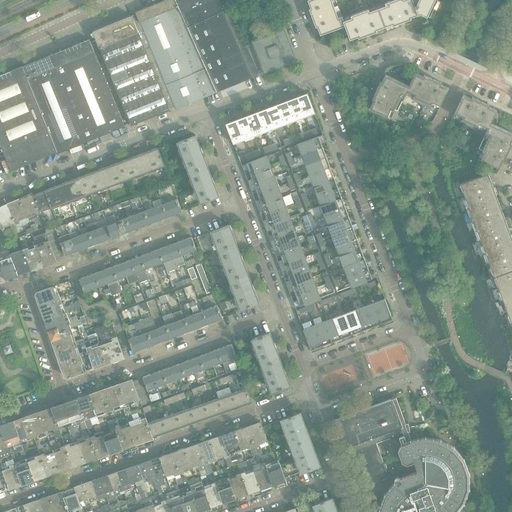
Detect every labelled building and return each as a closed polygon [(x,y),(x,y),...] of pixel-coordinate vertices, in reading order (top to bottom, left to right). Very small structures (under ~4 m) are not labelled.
[(136,14),(132,16),(169,110),(175,107),(176,109),(183,105),(203,97),(217,92),(174,0),(163,0),(135,12),(136,14)] [(174,0),(217,92),(224,89),(253,77),(259,74),(259,73),(246,45),(245,44),(225,0),(174,0)] [(342,16),(338,6),(335,0),(333,0),(332,0),(331,0),(307,0),(311,8),(309,9),(316,27),(317,26),(320,35),(345,26),(346,25),(343,18),(342,16)] [(418,14),(412,0),(383,0),(385,2),(377,5),(384,27),(392,24),(393,25),(411,18),(410,17),(418,14)] [(430,18),(437,0),(412,0),(418,14),(420,13),(430,18)] [(384,27),(377,5),(368,8),(367,5),(349,11),(350,15),(343,18),(346,25),(345,26),(350,39),(358,36),(359,38),(377,31),(376,29),(384,27)] [(93,31),(95,37),(130,123),(131,125),(169,110),(132,16),(131,15),(131,16),(112,23),(106,26),(93,31)] [(253,42),(246,45),(259,73),(264,71),(264,72),(279,67),(290,62),(295,61),(283,30),(253,41),(253,42)] [(124,125),(89,40),(89,39),(22,66),(0,74),(0,143),(11,170),(57,152),(58,153),(124,125)] [(439,108),(448,88),(440,84),(441,83),(424,74),(423,76),(415,72),(409,85),(405,93),(406,93),(414,97),(412,100),(429,108),(431,105),(439,108)] [(405,96),(405,94),(406,95),(406,93),(405,93),(409,85),(385,74),(381,82),(380,82),(372,99),(373,100),(369,108),(390,117),(394,109),(398,111),(404,96),(405,96)] [(315,113),(307,93),(307,92),(297,96),(304,117),(315,113)] [(491,123),(497,110),(488,106),(489,105),(472,97),(471,98),(463,95),(454,115),(461,119),(460,123),(477,131),(479,127),(486,130),(485,132),(485,133),(486,133),(491,123)] [(304,117),(297,96),(287,100),(294,121),(304,117)] [(294,121),(287,100),(276,104),(284,124),(294,121)] [(284,124),(276,104),(266,108),(274,128),(284,124)] [(274,128),(266,108),(256,112),(264,132),(274,128)] [(264,132),(256,112),(246,115),(254,136),(264,132)] [(254,136),(246,115),(236,119),(244,140),(254,136)] [(244,140),(236,119),(225,123),(233,144),(244,140)] [(504,160),(511,143),(510,142),(511,138),(511,133),(491,123),(486,133),(485,133),(478,149),(482,151),(478,159),(499,168),(502,160),(504,160)] [(318,133),(315,128),(309,130),(311,136),(318,133)] [(311,136),(309,130),(303,132),(305,138),(311,136)] [(322,147),(320,142),(325,141),(323,134),(322,135),(298,144),(302,155),(322,147)] [(201,148),(196,135),(178,142),(184,159),(189,172),(207,166),(202,153),(203,153),(201,148)] [(297,141),(295,135),(289,137),(291,143),(297,141)] [(291,143),(289,137),(283,140),(285,146),(291,143)] [(277,149),(275,143),(269,145),(271,151),(277,149)] [(271,151),(269,145),(263,147),(265,153),(271,151)] [(165,165),(158,147),(120,162),(127,180),(145,173),(145,175),(148,173),(147,172),(165,165)] [(326,157),(324,151),(322,147),(302,155),(305,165),(326,157)] [(261,155),(259,149),(251,152),(254,157),(261,155)] [(254,157),(251,152),(244,154),(246,160),(254,157)] [(271,166),(267,156),(242,165),(241,165),(244,172),(244,171),(248,169),(250,174),(271,166)] [(330,167),(329,164),(326,157),(305,165),(309,175),(330,167)] [(127,180),(120,162),(82,176),(89,194),(90,196),(92,195),(91,193),(107,187),(108,189),(110,188),(110,186),(127,180)] [(214,183),(212,177),(212,178),(207,166),(189,172),(200,202),(218,196),(214,183)] [(274,176),(271,166),(250,174),(252,179),(248,180),(247,179),(249,186),(274,176)] [(334,177),(332,172),(330,167),(309,175),(313,185),(334,177)] [(497,197),(488,173),(459,183),(468,207),(497,197)] [(89,194),(82,176),(45,190),(45,191),(51,206),(52,208),(70,201),(70,204),(73,203),(72,200),(89,194)] [(278,186),(274,176),(249,186),(251,192),(252,192),(252,191),(256,189),(257,194),(278,186)] [(337,187),(336,184),(334,177),(313,185),(317,195),(337,187)] [(282,197),(278,186),(257,194),(259,199),(255,200),(255,199),(254,200),(257,206),(282,197)] [(341,197),(339,192),(337,187),(317,195),(321,205),(341,197)] [(51,206),(45,191),(33,195),(40,210),(51,206)] [(40,210),(33,195),(32,193),(19,198),(29,221),(38,217),(37,215),(41,213),(40,210)] [(149,224),(144,211),(143,208),(138,209),(135,202),(140,200),(139,196),(129,200),(135,214),(140,227),(149,224)] [(286,207),(282,197),(257,206),(259,212),(260,212),(259,211),(263,210),(265,214),(286,207)] [(345,207),(344,205),(341,197),(321,205),(324,215),(345,207)] [(505,220),(497,197),(468,207),(477,230),(505,220)] [(30,222),(29,221),(19,198),(7,204),(16,224),(18,228),(30,222)] [(182,212),(177,198),(163,204),(168,217),(182,212)] [(168,217),(163,204),(161,199),(153,202),(155,207),(153,207),(158,220),(168,217)] [(16,224),(7,204),(0,206),(0,221),(3,227),(10,224),(11,226),(16,224)] [(158,220),(153,207),(144,211),(149,224),(158,220)] [(290,217),(286,207),(265,214),(267,219),(263,221),(262,220),(264,226),(290,217)] [(349,217),(347,212),(345,207),(324,215),(328,225),(349,217)] [(140,227),(135,214),(125,218),(130,231),(140,227)] [(121,234),(116,221),(117,221),(114,215),(105,218),(108,225),(107,225),(112,238),(121,234)] [(293,227),(290,217),(264,226),(267,233),(267,232),(267,231),(271,230),(273,235),(293,227)] [(353,228),(352,225),(349,217),(328,225),(332,236),(353,228)] [(125,218),(117,221),(116,221),(121,234),(130,231),(125,218)] [(511,243),(511,239),(505,220),(477,230),(485,253),(511,243)] [(3,227),(0,221),(0,237),(2,237),(4,243),(6,242),(9,241),(6,234),(5,234),(2,227),(3,227)] [(112,238),(107,225),(102,227),(100,221),(96,222),(103,241),(112,238)] [(103,241),(96,222),(86,226),(87,227),(93,245),(103,241)] [(236,243),(230,224),(211,231),(218,250),(236,243)] [(93,245),(87,227),(80,230),(81,235),(79,235),(84,248),(93,245)] [(297,237),(293,227),(273,235),(274,239),(270,241),(270,240),(269,240),(272,246),(297,237)] [(60,257),(50,228),(45,229),(46,233),(55,259),(60,257)] [(357,238),(354,233),(353,228),(332,236),(336,246),(357,238)] [(84,248),(79,235),(77,236),(76,231),(69,234),(71,238),(70,239),(74,252),(84,248)] [(55,259),(46,233),(41,234),(44,241),(36,244),(43,265),(56,261),(55,259)] [(43,265),(36,244),(34,245),(35,247),(29,249),(28,247),(27,247),(26,244),(27,243),(24,235),(18,237),(23,249),(31,270),(43,265)] [(196,250),(191,237),(176,242),(181,255),(196,250)] [(301,247),(297,237),(272,246),(274,253),(275,253),(274,252),(279,250),(280,255),(301,247)] [(360,248),(359,245),(357,238),(336,246),(340,255),(360,248)] [(74,252),(70,239),(60,242),(65,255),(74,252)] [(181,255),(176,242),(167,246),(176,268),(185,264),(181,255)] [(241,255),(236,243),(218,250),(229,279),(247,272),(243,260),(242,257),(242,255),(241,255)] [(511,269),(511,243),(485,253),(493,276),(511,269)] [(176,269),(176,268),(167,246),(158,249),(163,262),(168,274),(170,273),(170,271),(176,269)] [(305,257),(301,247),(280,255),(282,260),(278,261),(278,260),(277,260),(279,267),(305,257)] [(364,258),(362,253),(360,248),(340,255),(343,265),(364,258)] [(23,249),(19,250),(20,253),(13,255),(12,253),(11,253),(18,274),(31,270),(23,249)] [(165,266),(163,262),(158,249),(149,253),(154,265),(156,265),(158,268),(165,266)] [(18,274),(11,253),(9,254),(10,256),(4,258),(3,256),(0,257),(0,263),(5,279),(18,274)] [(151,267),(154,265),(149,253),(140,256),(148,279),(149,279),(149,281),(155,278),(151,267)] [(148,279),(140,256),(133,258),(130,260),(138,281),(139,280),(139,282),(148,279)] [(309,267),(305,257),(279,267),(282,273),(282,272),(286,270),(288,275),(309,267)] [(186,267),(199,262),(197,258),(185,263),(186,267)] [(368,268),(367,265),(364,258),(343,265),(347,276),(368,268)] [(138,281),(130,260),(121,263),(126,276),(129,284),(138,281)] [(126,276),(121,263),(112,266),(117,279),(126,276)] [(212,291),(201,263),(196,266),(206,294),(212,291)] [(117,279),(112,266),(103,270),(107,283),(112,295),(122,292),(117,279)] [(197,277),(193,267),(187,269),(190,277),(191,280),(197,277)] [(312,277),(309,267),(288,275),(290,280),(286,281),(285,280),(287,287),(312,277)] [(351,286),(376,277),(377,277),(374,270),(373,271),(374,271),(370,273),(368,268),(347,276),(351,286)] [(511,295),(511,269),(493,276),(502,299),(511,295)] [(107,283),(103,270),(93,274),(98,287),(107,283)] [(259,303),(254,289),(253,285),(252,285),(247,272),(229,279),(241,309),(259,303)] [(84,292),(98,287),(93,274),(79,279),(84,292)] [(316,287),(312,277),(287,287),(289,293),(290,293),(290,292),(294,290),(296,295),(316,287)] [(61,299),(59,294),(57,294),(54,286),(37,292),(35,295),(39,306),(61,299)] [(320,298),(316,287),(296,295),(297,300),(293,301),(293,300),(292,301),(295,308),(296,308),(295,307),(300,306),(320,298)] [(155,295),(152,288),(146,290),(149,297),(155,295)] [(143,299),(141,293),(134,296),(136,302),(143,299)] [(168,301),(165,295),(159,297),(161,302),(164,303),(168,301)] [(511,321),(511,295),(502,299),(510,322),(511,321)] [(392,319),(385,298),(375,302),(382,323),(392,319)] [(63,312),(76,307),(81,306),(79,300),(74,302),(75,303),(65,307),(63,302),(62,303),(61,299),(39,306),(46,323),(55,320),(53,315),(63,312)] [(382,323),(375,302),(364,306),(372,327),(382,323)] [(222,318),(217,305),(203,311),(208,324),(222,318)] [(372,327),(364,306),(354,310),(362,330),(372,327)] [(190,331),(185,318),(184,318),(181,310),(173,313),(176,321),(175,321),(180,334),(190,331)] [(362,330),(354,310),(344,314),(352,334),(362,330)] [(208,324),(203,311),(193,314),(198,327),(208,324)] [(82,324),(81,322),(80,319),(78,320),(76,316),(66,320),(63,312),(53,315),(55,320),(46,323),(50,336),(71,328),(82,324)] [(180,334),(175,321),(175,322),(172,313),(163,316),(163,317),(166,325),(171,338),(180,334)] [(198,327),(193,314),(185,318),(190,331),(198,327)] [(352,334),(344,314),(334,317),(341,338),(352,334)] [(161,341),(156,329),(151,316),(142,320),(147,332),(152,345),(161,341)] [(331,342),(324,321),(322,322),(320,317),(313,320),(315,325),(314,325),(321,346),(331,342)] [(341,338),(334,317),(324,321),(331,342),(341,338)] [(321,346),(314,325),(312,326),(310,321),(302,324),(304,329),(303,329),(311,350),(321,346)] [(97,334),(114,328),(111,322),(95,328),(97,334)] [(171,338),(166,325),(156,329),(161,341),(171,338)] [(73,342),(71,334),(73,333),(71,328),(50,336),(54,348),(63,345),(65,350),(75,346),(85,342),(83,339),(73,342)] [(152,345),(147,332),(138,336),(143,348),(152,345)] [(274,343),(270,332),(252,339),(262,365),(280,359),(276,348),(274,343)] [(143,348),(138,336),(128,339),(133,352),(143,348)] [(103,355),(99,345),(100,345),(98,337),(89,340),(91,345),(86,347),(86,348),(89,356),(94,368),(111,362),(108,353),(103,355)] [(124,357),(117,337),(111,338),(112,341),(100,345),(99,345),(103,355),(108,353),(111,362),(124,357)] [(238,361),(232,346),(231,344),(217,349),(226,373),(231,371),(229,364),(238,361)] [(89,356),(86,348),(82,349),(83,352),(77,354),(75,346),(65,350),(63,345),(54,348),(61,366),(89,356)] [(226,373),(217,349),(208,353),(212,366),(216,364),(219,371),(218,372),(219,376),(226,373)] [(212,366),(208,353),(199,356),(204,369),(212,366)] [(84,372),(81,363),(87,361),(90,369),(94,368),(89,356),(61,366),(64,376),(67,377),(84,372)] [(204,369),(199,356),(189,360),(194,372),(197,378),(205,375),(203,369),(204,369)] [(284,369),(280,359),(262,365),(271,392),(290,385),(285,374),(286,374),(284,369)] [(194,372),(189,360),(180,363),(185,376),(194,372)] [(185,376),(180,363),(171,367),(176,379),(185,376)] [(176,379),(171,367),(162,370),(166,383),(176,379)] [(168,387),(166,383),(162,370),(152,374),(157,386),(161,385),(162,389),(168,387)] [(157,386),(152,374),(143,377),(147,390),(157,386)] [(134,386),(132,381),(132,379),(115,385),(118,394),(123,392),(126,402),(133,400),(134,401),(139,399),(138,396),(136,391),(134,386)] [(442,390),(439,382),(428,386),(431,394),(432,393),(434,397),(441,394),(440,391),(442,390)] [(126,402),(123,392),(118,394),(115,385),(102,389),(109,409),(113,408),(114,412),(123,409),(121,404),(126,402)] [(251,402),(246,388),(232,393),(237,407),(251,402)] [(109,409),(102,389),(89,394),(95,411),(98,417),(106,414),(104,411),(109,409)] [(237,407),(232,393),(217,398),(222,412),(237,407)] [(95,411),(89,394),(77,399),(84,418),(87,428),(93,426),(92,425),(99,423),(95,412),(95,411)] [(467,488),(467,474),(462,460),(452,449),(440,441),(424,439),(418,440),(416,429),(409,430),(408,423),(405,423),(396,397),(391,399),(335,420),(345,447),(347,446),(349,452),(347,453),(358,482),(386,471),(376,443),(403,433),(407,443),(400,445),(398,450),(402,461),(407,464),(414,461),(418,471),(400,478),(399,477),(397,477),(396,477),(395,479),(394,480),(395,482),(396,483),(386,495),(381,509),(381,511),(453,511),(462,502),(467,488)] [(222,412),(217,398),(204,403),(209,417),(222,412)] [(84,418),(77,399),(64,403),(72,425),(80,423),(79,420),(84,418)] [(72,425),(64,403),(51,407),(59,427),(63,426),(64,428),(68,426),(70,434),(75,433),(74,432),(73,428),(72,425)] [(209,417),(204,403),(189,408),(194,422),(209,417)] [(59,427),(51,407),(39,412),(47,434),(54,431),(57,439),(62,437),(59,427)] [(131,413),(129,407),(123,409),(125,415),(130,413),(131,413)] [(194,422),(189,408),(175,413),(180,427),(194,422)] [(47,435),(47,434),(39,412),(26,416),(33,436),(37,435),(39,438),(47,435)] [(310,439),(305,425),(300,412),(281,419),(291,446),(310,439)] [(138,434),(130,413),(125,415),(129,427),(122,429),(121,427),(116,429),(123,449),(136,444),(133,436),(138,434)] [(152,437),(148,423),(146,418),(141,420),(140,416),(133,419),(131,413),(130,413),(138,434),(133,436),(136,444),(153,438),(152,437)] [(180,427),(175,413),(162,418),(166,432),(180,427)] [(33,436),(26,416),(14,421),(20,438),(27,436),(28,438),(33,436)] [(166,432),(162,418),(148,423),(152,437),(166,432)] [(123,449),(116,429),(112,419),(106,421),(111,434),(103,436),(109,453),(123,449)] [(20,438),(14,421),(1,425),(11,454),(20,451),(24,450),(22,445),(22,444),(14,447),(12,444),(11,441),(20,438)] [(267,439),(262,427),(260,422),(248,426),(255,447),(258,456),(262,455),(260,451),(261,451),(260,445),(259,443),(267,440),(267,439)] [(11,454),(1,425),(0,425),(0,458),(3,458),(11,454)] [(255,447),(248,426),(236,430),(242,449),(249,447),(250,449),(255,447)] [(242,449),(236,430),(223,435),(230,456),(235,454),(234,452),(242,449)] [(85,462),(78,442),(76,437),(75,433),(70,434),(69,434),(74,447),(71,448),(70,445),(65,447),(67,452),(72,466),(85,462)] [(230,456),(223,435),(210,439),(217,458),(219,464),(223,462),(222,460),(225,459),(228,467),(233,465),(231,460),(230,456)] [(109,453),(103,436),(96,439),(95,436),(91,438),(97,458),(109,453)] [(97,458),(91,438),(86,440),(85,439),(78,442),(85,462),(97,458)] [(217,458),(210,439),(198,444),(208,473),(212,472),(209,461),(217,458)] [(320,465),(315,451),(310,439),(291,446),(301,472),(320,465)] [(72,466),(67,452),(65,447),(61,448),(59,443),(56,444),(54,440),(49,442),(54,454),(53,454),(59,471),(72,466)] [(208,474),(208,473),(198,444),(185,448),(186,452),(191,467),(192,469),(199,466),(203,476),(208,474)] [(191,467),(186,452),(185,448),(172,453),(179,473),(184,472),(184,470),(191,467)] [(34,480),(28,463),(25,455),(26,455),(24,450),(20,451),(22,456),(18,457),(21,466),(20,466),(19,463),(15,465),(21,484),(34,480)] [(181,477),(179,473),(172,453),(160,457),(166,476),(168,480),(175,477),(177,485),(188,480),(186,475),(181,477)] [(59,471),(53,454),(46,457),(45,454),(40,456),(47,475),(59,471)] [(273,484),(265,464),(262,455),(258,456),(256,457),(258,464),(252,466),(253,467),(252,467),(260,489),(273,484)] [(47,475),(40,456),(35,458),(36,460),(28,463),(34,480),(47,475)] [(166,476),(160,457),(151,460),(162,492),(163,492),(161,486),(163,485),(162,481),(163,480),(162,477),(166,476)] [(21,484),(15,465),(13,459),(5,462),(4,459),(3,459),(3,458),(0,458),(0,464),(3,472),(5,479),(9,488),(21,484)] [(162,492),(151,460),(143,463),(148,478),(152,476),(156,487),(157,487),(159,494),(162,492)] [(260,489),(252,467),(245,469),(242,462),(237,463),(239,470),(247,493),(260,489)] [(285,478),(280,464),(279,462),(271,465),(270,463),(265,464),(273,484),(285,480),(285,478)] [(145,482),(149,481),(148,478),(143,463),(134,466),(143,492),(146,498),(148,497),(146,491),(147,490),(145,482)] [(143,492),(134,466),(126,469),(131,485),(136,484),(139,493),(143,492)] [(131,485),(126,469),(117,472),(124,491),(124,493),(129,491),(128,489),(132,487),(131,485)] [(247,493),(239,470),(227,474),(229,480),(235,498),(247,493)] [(124,491),(117,472),(109,475),(116,496),(121,494),(120,492),(124,491)] [(117,499),(116,496),(109,475),(100,478),(107,497),(109,502),(117,499)] [(107,497),(100,478),(92,481),(98,500),(107,497)] [(0,491),(9,488),(5,479),(0,480),(0,491)] [(235,498),(229,480),(221,483),(220,481),(215,482),(222,502),(235,498)] [(98,500),(92,481),(83,484),(90,502),(98,500)] [(210,507),(204,489),(204,488),(202,481),(189,486),(198,511),(210,507)] [(222,502),(215,482),(210,484),(211,486),(204,488),(204,489),(210,507),(222,502)] [(90,502),(83,484),(75,487),(81,505),(90,502)] [(195,511),(198,511),(189,486),(179,489),(177,485),(175,486),(177,490),(184,511),(195,511)] [(81,505),(75,487),(62,491),(69,511),(74,511),(75,511),(78,510),(78,511),(83,511),(81,505)] [(184,511),(177,490),(164,494),(170,511),(184,511)] [(69,511),(62,491),(50,496),(55,511),(69,511)] [(170,511),(164,494),(163,492),(162,492),(159,494),(151,496),(156,511),(170,511)] [(55,511),(50,496),(37,500),(40,511),(55,511)] [(156,511),(151,496),(143,499),(139,500),(140,504),(144,503),(145,506),(141,508),(142,511),(156,511)] [(337,511),(332,497),(313,504),(316,511),(337,511)] [(40,511),(37,500),(24,504),(27,511),(40,511)]
